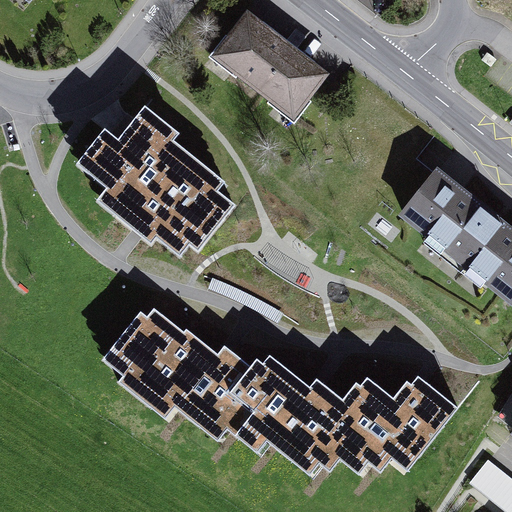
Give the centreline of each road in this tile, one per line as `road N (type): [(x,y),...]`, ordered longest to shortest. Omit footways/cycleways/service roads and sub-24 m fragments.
road 1 (residential): [(167,0),(111,70),(78,92),(39,98),(0,87)]
road 2 (tertiary): [(511,158),(406,72)]
